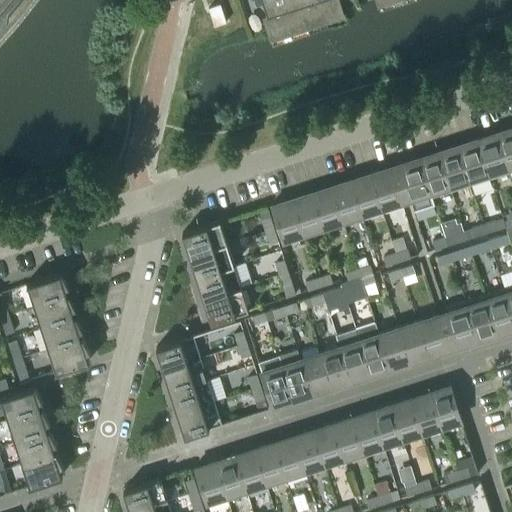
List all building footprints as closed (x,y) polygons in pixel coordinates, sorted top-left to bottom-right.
[(305,22),(298,0),(262,0),(272,32),(273,34),(306,23),(305,22)] [(333,0),(298,0),(305,22),(306,23),(338,13),(338,11),(333,0)] [(214,25),(226,21),(220,3),(208,7),(214,25)] [(511,124),(496,130),(509,171),(511,169),(511,124)] [(496,130),(476,136),(489,177),(509,171),(496,130)] [(476,136),(457,143),(470,183),(489,177),(476,136)] [(457,143),(438,149),(451,189),(470,183),(457,143)] [(438,149),(418,155),(431,196),(451,189),(438,149)] [(431,196),(418,155),(398,162),(411,202),(431,196)] [(390,164),(401,200),(406,199),(409,198),(398,162),(395,163),(390,164)] [(390,164),(369,171),(381,207),(401,200),(390,164)] [(369,171),(350,177),(361,213),(381,207),(369,171)] [(350,177),(330,184),(342,219),(361,213),(350,177)] [(330,184),(311,190),(322,226),(342,219),(330,184)] [(311,190),(291,196),(303,232),(322,226),(311,190)] [(303,232),(291,196),(271,203),(282,239),(303,232)] [(258,209),(264,230),(274,227),(267,206),(258,209)] [(189,253),(189,254),(227,242),(219,219),(182,231),(182,233),(185,232),(192,252),(189,253)] [(495,219),(483,223),(486,231),(498,228),(495,219)] [(486,231),(483,223),(471,227),(474,235),(486,231)] [(274,227),(264,230),(268,242),(278,239),(274,227)] [(456,231),(444,235),(447,244),(459,240),(456,231)] [(507,232),(488,238),(491,247),(510,241),(507,232)] [(447,244),(444,235),(432,239),(435,248),(447,244)] [(491,247),(488,238),(476,242),(479,251),(491,247)] [(196,275),(196,276),(233,264),(227,242),(189,254),(189,255),(192,254),(199,274),(196,275)] [(461,247),(449,251),(452,260),(464,256),(461,247)] [(407,248),(395,251),(398,260),(410,256),(407,248)] [(398,260),(395,251),(383,255),(386,264),(398,260)] [(452,260),(449,251),(437,255),(440,264),(452,260)] [(275,261),(279,273),(288,270),(284,258),(275,261)] [(412,263),(400,267),(402,275),(414,271),(412,263)] [(203,297),(240,285),(233,264),(196,276),(199,275),(206,296),(203,297)] [(369,264),(357,267),(360,276),(372,272),(369,264)] [(345,271),(348,280),(360,276),(357,267),(345,271)] [(402,275),(400,267),(388,271),(390,279),(402,275)] [(288,270),(279,273),(286,296),(295,293),(288,270)] [(27,283),(34,304),(67,293),(60,271),(26,281),(27,283)] [(374,280),(372,272),(360,276),(362,284),(374,280)] [(329,273),(317,277),(320,285),(332,281),(329,273)] [(360,276),(348,280),(350,288),(362,284),(360,276)] [(320,285),(317,277),(305,280),(308,289),(320,285)] [(511,283),(503,287),(511,313),(511,283)] [(240,285),(203,297),(203,298),(206,297),(213,318),(210,319),(210,320),(248,308),(240,285)] [(511,313),(503,287),(484,293),(496,331),(511,325),(511,313)] [(334,288),(322,291),(325,300),(337,296),(334,288)] [(325,300),(322,291),(310,295),(313,304),(325,300)] [(34,304),(41,326),(74,315),(67,293),(34,304)] [(484,293),(465,299),(477,337),(496,331),(484,293)] [(0,295),(0,314),(8,312),(3,295),(0,295)] [(477,337),(465,299),(444,306),(457,346),(459,346),(458,343),(477,337)] [(295,300),(283,304),(286,313),(298,309),(295,300)] [(286,313),(283,304),(271,308),(274,316),(286,313)] [(252,314),(254,323),(267,319),(264,310),(252,314)] [(437,313),(449,349),(453,348),(457,346),(446,310),(441,312),(437,313)] [(8,312),(0,314),(0,315),(5,333),(14,330),(8,312)] [(437,313),(417,319),(427,353),(446,347),(447,349),(449,349),(437,313)] [(41,326),(48,347),(81,337),(74,315),(41,326)] [(417,319),(397,326),(408,359),(427,353),(417,319)] [(397,326),(378,332),(389,365),(408,359),(397,326)] [(233,332),(237,344),(246,341),(242,329),(233,332)] [(378,332),(359,338),(369,371),(389,365),(378,332)] [(163,367),(163,368),(200,356),(193,333),(156,345),(156,347),(159,346),(166,366),(163,367)] [(81,337),(48,347),(55,369),(54,369),(55,370),(88,360),(81,337)] [(8,341),(14,358),(22,356),(16,338),(8,341)] [(359,338),(339,344),(350,378),(369,371),(359,338)] [(246,341),(237,344),(241,356),(250,353),(246,341)] [(303,356),(300,357),(311,390),(330,384),(320,351),(319,351),(317,344),(301,350),(303,356)] [(339,344),(320,351),(330,384),(350,378),(339,344)] [(282,363),(281,363),(292,396),(311,390),(300,357),(296,348),(278,354),(282,363)] [(22,356),(14,358),(19,376),(28,373),(25,366),(35,363),(32,355),(23,358),(22,356)] [(170,389),(170,390),(207,378),(200,356),(163,368),(163,369),(166,368),(173,388),(170,389)] [(292,396),(281,363),(260,370),(272,406),(274,405),(273,402),(292,396)] [(256,372),(247,375),(251,387),(260,384),(256,372)] [(177,411),(214,399),(207,378),(170,390),(173,389),(180,410),(177,411)] [(449,386),(431,392),(441,425),(461,419),(449,383),(448,383),(449,386)] [(260,384),(251,387),(255,400),(264,397),(260,384)] [(1,397),(8,418),(41,407),(33,385),(0,395),(0,396),(0,397),(1,397)] [(431,392),(411,398),(422,431),(441,425),(431,392)] [(411,398),(392,404),(402,437),(422,431),(411,398)] [(214,399),(177,411),(177,412),(180,411),(187,431),(184,432),(184,434),(222,422),(214,399)] [(392,404),(372,411),(383,444),(402,437),(392,404)] [(8,418),(15,440),(48,429),(41,407),(8,418)] [(372,411),(352,417),(363,450),(383,444),(372,411)] [(352,417),(333,423),(343,456),(363,450),(352,417)] [(333,423),(313,429),(324,463),(343,456),(333,423)] [(15,440),(22,461),(55,451),(48,429),(15,440)] [(313,429),(294,436),(304,469),(324,463),(313,429)] [(294,436),(274,442),(285,475),(304,469),(294,436)] [(274,442),(254,448),(265,481),(285,475),(274,442)] [(254,448),(235,455),(246,488),(265,481),(254,448)] [(55,451),(22,461),(29,483),(28,483),(28,484),(62,473),(55,451)] [(235,455),(215,461),(226,494),(246,488),(235,455)] [(226,494),(215,461),(197,467),(196,464),(194,464),(206,501),(226,494)] [(467,466),(456,469),(458,478),(470,474),(467,466)] [(458,478),(456,469),(443,473),(446,482),(458,478)] [(130,510),(167,498),(160,476),(123,488),(123,489),(126,488),(133,509),(130,510)] [(185,479),(189,491),(197,489),(193,477),(185,479)] [(428,478),(417,482),(419,490),(431,487),(428,478)] [(511,498),(511,480),(503,483),(509,500),(510,500),(510,499),(511,498)] [(472,481),(461,484),(463,493),(475,489),(472,481)] [(419,490),(417,482),(404,486),(407,494),(419,490)] [(463,493),(461,484),(448,489),(450,497),(463,493)] [(397,488),(377,495),(380,503),(399,497),(397,488)] [(197,489),(189,491),(195,511),(199,511),(204,510),(197,489)] [(433,493),(422,497),(424,505),(436,502),(433,493)] [(380,503),(377,495),(365,499),(368,507),(380,503)] [(424,505),(422,497),(409,501),(412,510),(424,505)] [(171,511),(167,498),(130,510),(130,511),(133,510),(133,511),(171,511)] [(350,503),(338,507),(339,511),(352,511),(353,511),(350,503)]
